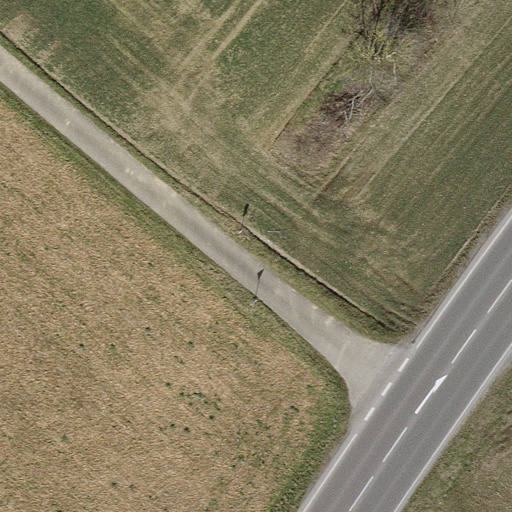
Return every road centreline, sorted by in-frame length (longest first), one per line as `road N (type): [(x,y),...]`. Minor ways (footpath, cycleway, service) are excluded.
road 1 (track): [(415,418),(0,89)]
road 2 (primary): [(348,511),(511,293)]
